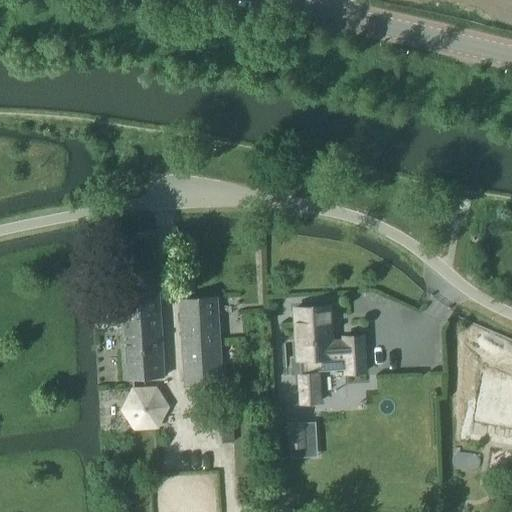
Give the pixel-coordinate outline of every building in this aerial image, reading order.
[(123,380),(163,378),(156,271),(116,275),(118,308),(94,310),(96,329),(119,327),(123,380)] [(183,387),(221,385),(216,299),(178,301),(183,387)] [(329,306),(294,308),(296,336),(296,342),(297,357),(297,358),(297,359),(299,359),(300,375),(298,375),(300,403),(320,402),(318,374),(317,374),(317,371),(345,370),(345,373),(365,372),(363,336),(343,338),(343,344),(331,344),(329,306)] [(511,384),(483,379),(475,420),(511,426),(511,384)] [(158,428),(167,407),(155,388),(131,389),(121,410),(133,429),(158,428)] [(302,422),(288,422),(289,445),(303,445),(302,422)]
